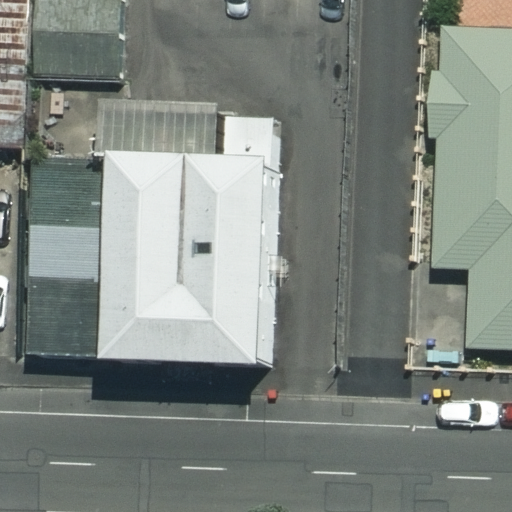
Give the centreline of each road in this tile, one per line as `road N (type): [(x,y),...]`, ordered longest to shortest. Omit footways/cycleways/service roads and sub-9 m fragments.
road 1 (residential): [(381,474),(399,0)]
road 2 (residential): [(381,474),(0,461)]
road 3 (residential): [(511,478),(381,474)]
